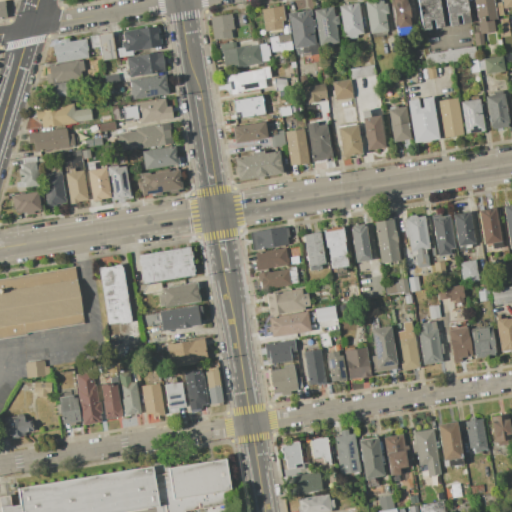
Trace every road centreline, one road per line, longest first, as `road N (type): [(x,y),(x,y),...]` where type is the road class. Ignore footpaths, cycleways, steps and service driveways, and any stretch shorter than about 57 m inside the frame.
road 1 (residential): [(511,380),(0,463)]
road 2 (tertiary): [(511,165),(0,247)]
road 3 (tertiary): [(183,1),(208,161)]
road 4 (residential): [(188,0),(58,21)]
